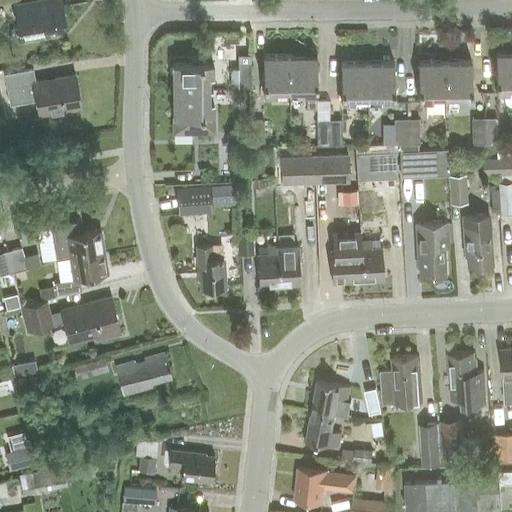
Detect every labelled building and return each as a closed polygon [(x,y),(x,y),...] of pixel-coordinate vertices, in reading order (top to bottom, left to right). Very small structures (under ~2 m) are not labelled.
[(61,20),(66,19),(62,0),(45,0),(13,6),(17,28),(22,27),(25,42),(44,38),(43,34),(53,32),(54,37),(64,35),(61,20)] [(510,86),(511,86),(511,52),(496,53),(496,93),(510,93),(510,86)] [(278,88),(290,88),(289,55),(263,55),(263,96),(278,95),(278,88)] [(303,95),(306,95),(307,109),(317,109),(316,55),(289,55),(290,88),(303,88),(303,95)] [(432,95),(445,95),(444,61),(418,62),(418,102),(432,102),(432,95)] [(444,61),(445,95),(457,95),(457,102),(471,101),(471,61),(444,61)] [(367,95),(367,62),(341,62),(341,103),(354,102),(354,96),(367,95)] [(394,62),(367,62),(367,95),(380,95),(380,102),(394,102),(394,62)] [(172,64),(173,90),(213,90),(213,63),(172,64)] [(251,89),(251,64),(238,64),(238,89),(251,89)] [(38,114),(81,107),(76,76),(36,83),(33,69),(4,74),(10,105),(36,101),(38,114)] [(213,90),(173,90),(173,117),(199,116),(199,128),(213,127),(213,90)] [(484,118),(484,143),(496,143),(496,117),(484,118)] [(407,119),(407,144),(419,143),(418,118),(407,119)] [(484,143),(484,118),(472,118),(472,143),(484,143)] [(317,145),(329,144),(329,119),(317,120),(317,145)] [(341,119),(329,119),(329,144),(342,144),(341,119)] [(407,144),(407,119),(394,119),(394,144),(407,144)] [(251,121),(251,133),(227,134),(227,146),(251,145),(264,145),(263,120),(251,121)] [(399,149),(400,175),(449,173),(447,147),(399,149)] [(396,152),(357,154),(358,179),(397,177),(396,152)] [(483,177),(497,176),(497,159),(497,158),(497,153),(485,153),(486,159),(482,159),(483,177)] [(314,156),(315,184),(349,183),(348,155),(314,156)] [(315,184),(314,156),(273,158),(274,181),(282,181),(282,186),(315,184)] [(497,159),(497,176),(511,175),(511,170),(511,158),(497,158),(497,159)] [(235,178),(250,177),(249,161),(234,162),(235,178)] [(449,176),(450,204),(468,203),(466,175),(449,176)] [(264,178),(253,179),(253,188),(265,188),(264,178)] [(399,208),(398,182),(380,183),(381,209),(399,208)] [(491,189),(492,208),(500,207),(500,214),(511,213),(511,182),(499,183),(499,189),(491,189)] [(235,185),(211,186),(212,208),(236,206),(235,185)] [(209,187),(177,190),(179,213),(211,211),(209,187)] [(356,190),(337,191),(338,204),(357,203),(356,190)] [(492,266),(490,235),(489,213),(463,215),(465,258),(467,257),(468,267),(492,266)] [(100,230),(82,233),(80,221),(50,226),(56,260),(70,258),(104,252),(100,230)] [(415,224),(415,226),(417,268),(420,268),(421,278),(444,277),(443,246),(448,246),(447,222),(415,224)] [(252,233),(239,234),(241,256),(253,255),(252,233)] [(360,243),(359,243),(359,233),(330,234),(331,250),(332,283),(363,281),(360,243)] [(371,242),(360,243),(363,281),(383,280),(381,248),(372,248),(371,242)] [(200,290),(224,289),(222,259),(211,259),(210,245),(196,245),(197,280),(200,280),(200,290)] [(277,247),(278,286),(299,285),(298,246),(277,247)] [(22,247),(8,251),(13,272),(27,268),(24,256),(22,247)] [(258,286),(278,286),(277,247),(266,248),(267,254),(256,255),(258,286)] [(8,251),(0,252),(0,274),(0,275),(13,272),(8,251)] [(108,274),(104,252),(70,258),(73,279),(54,283),(56,295),(82,291),(80,279),(108,274)] [(53,286),(40,288),(41,299),(55,296),(53,286)] [(96,341),(121,334),(111,297),(49,314),(46,301),(20,308),(27,332),(64,322),(69,343),(95,336),(96,341)] [(511,348),(500,349),(502,377),(505,402),(511,401),(511,348)] [(151,383),(171,377),(165,352),(144,358),(144,361),(135,363),(134,361),(115,366),(123,395),(152,386),(151,383)] [(484,400),(482,372),(476,372),(475,358),(473,358),(473,352),(448,353),(450,391),(462,391),(462,401),(484,400)] [(395,404),(421,402),(418,362),(416,363),(416,355),(392,357),(393,371),(379,372),(381,400),(395,399),(395,404)] [(80,362),(84,377),(107,370),(104,356),(80,362)] [(23,363),(12,365),(14,377),(26,374),(23,363)] [(348,399),(351,385),(317,378),(311,409),(337,414),(340,398),(348,399)] [(376,387),(364,390),(369,414),(381,411),(376,387)] [(339,446),(342,431),(334,430),(337,414),(311,409),(305,440),(339,446)] [(381,421),(365,424),(367,434),(383,432),(381,421)] [(419,423),(422,464),(441,463),(438,422),(419,423)] [(461,422),(442,424),(445,464),(464,463),(461,422)] [(511,433),(492,434),(493,459),(511,458),(511,433)] [(139,455),(138,469),(155,471),(156,455),(154,455),(155,444),(137,442),(135,454),(139,455)] [(27,447),(5,453),(9,469),(31,463),(27,447)] [(212,481),(215,456),(205,456),(205,454),(170,450),(169,465),(183,466),(182,478),(212,481)] [(360,450),(359,461),(368,462),(369,451),(360,450)] [(353,490),(355,474),(328,471),(328,468),(298,465),(294,499),(320,502),(322,487),(353,490)] [(19,476),(23,496),(67,487),(63,468),(19,476)] [(454,511),(502,510),(500,484),(511,483),(511,470),(498,471),(499,477),(442,480),(442,476),(438,476),(438,480),(404,482),(406,511),(454,511)] [(124,486),(123,501),(154,504),(156,489),(124,486)] [(384,500),(353,497),(352,511),(391,511),(393,489),(385,488),(384,500)]
